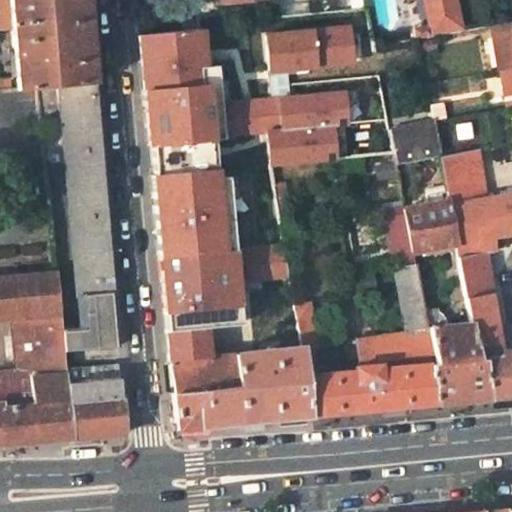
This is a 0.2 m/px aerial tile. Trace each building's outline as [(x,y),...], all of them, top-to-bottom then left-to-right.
[(82,0),(0,0),(0,29),(9,29),(14,90),(32,88),(60,85),(89,83),(82,0)] [(331,0),(340,12),(363,10),(361,0),(331,0)] [(420,0),(427,26),(412,29),(414,39),(459,31),(453,0),(420,0)] [(305,137),(300,66),(364,59),(366,67),(362,67),(367,103),(364,104),(367,126),(385,124),(363,10),(340,12),(342,28),(263,36),(268,87),(255,89),(262,128),(271,127),(273,143),(306,139),(305,137)] [(268,87),(263,36),(263,19),(243,21),(248,45),(255,89),(268,87)] [(511,31),(490,36),(496,68),(500,68),(511,65),(511,31)] [(225,89),(256,266),(284,261),(276,215),(273,196),(269,175),(268,164),(264,144),(248,45),(137,56),(150,204),(180,199),(171,93),(183,83),(213,80),(225,89)] [(511,103),(511,65),(500,68),(506,105),(511,104),(511,103)] [(66,154),(82,328),(58,330),(60,350),(112,346),(90,83),(89,83),(60,85),(66,154)] [(40,156),(66,154),(60,85),(32,88),(40,156)] [(439,101),(426,103),(429,119),(442,117),(439,101)] [(429,122),(385,130),(386,131),(390,152),(392,163),(436,156),(429,122)] [(390,152),(386,131),(305,137),(306,139),(273,143),(264,144),(268,164),(277,163),(390,152)] [(475,151),(436,156),(443,196),(444,204),(480,197),(483,196),(475,151)] [(269,175),(279,173),(277,163),(268,164),(269,175)] [(486,237),(488,237),(511,232),(511,191),(483,196),(480,197),(486,237)] [(286,213),(283,195),(273,196),(276,215),(286,213)] [(401,214),(408,252),(451,244),(444,204),(443,196),(427,198),(428,205),(401,209),(401,214)] [(444,204),(451,244),(486,237),(480,197),(444,204)] [(395,289),(404,331),(352,338),(357,369),(313,373),(311,347),(315,347),(307,303),(292,305),(299,347),(306,416),(433,404),(418,311),(408,252),(401,214),(384,218),(395,289)] [(188,282),(183,220),(152,222),(164,362),(166,361),(223,355),(222,349),(206,350),(200,281),(188,282)] [(511,232),(488,237),(491,250),(511,245),(511,232)] [(451,244),(454,256),(480,251),(491,250),(488,237),(486,237),(451,244)] [(511,348),(500,350),(480,251),(454,256),(466,322),(473,353),(478,353),(486,400),(511,397),(511,348)] [(0,444),(69,438),(62,368),(60,350),(58,330),(52,271),(0,275),(0,319),(9,319),(14,370),(0,371),(0,444)] [(418,311),(433,404),(486,400),(478,353),(473,353),(466,322),(442,324),(441,318),(438,312),(433,310),(418,311)] [(223,355),(166,361),(174,428),(306,416),(299,347),(271,350),(271,346),(263,346),(264,350),(223,355)] [(119,434),(114,362),(62,368),(69,438),(119,434)]
